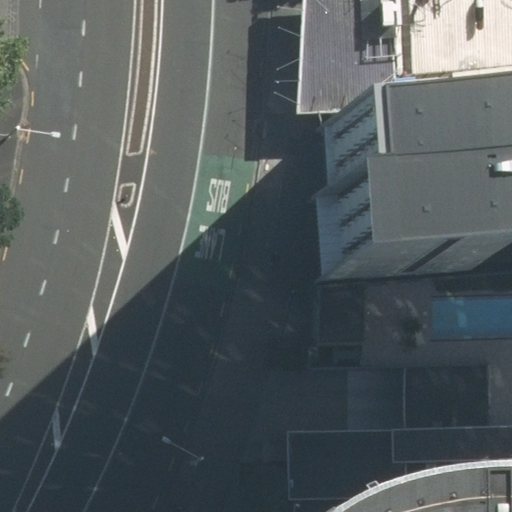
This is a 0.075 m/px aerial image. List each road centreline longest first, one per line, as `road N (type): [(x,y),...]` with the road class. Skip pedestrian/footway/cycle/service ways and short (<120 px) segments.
road 1 (secondary): [(184,0),(167,162),(137,252),(93,329)]
road 2 (secondary): [(93,329),(94,0)]
road 3 (secondary): [(17,511),(93,329)]
